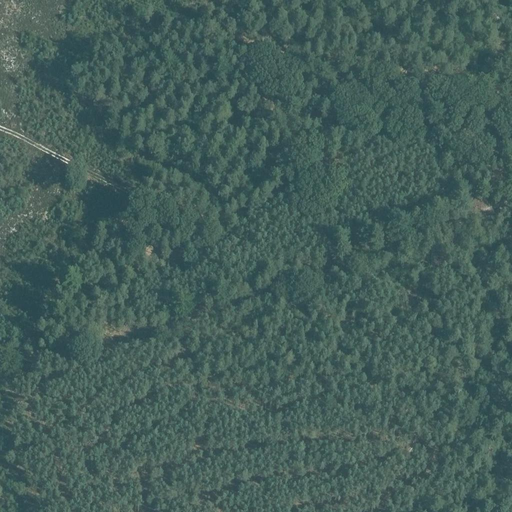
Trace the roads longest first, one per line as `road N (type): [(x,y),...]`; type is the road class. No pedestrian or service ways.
road 1 (track): [(0,356),(121,347),(511,206)]
road 2 (track): [(139,0),(264,58),(355,65),(511,115)]
road 3 (track): [(312,278),(0,126)]
